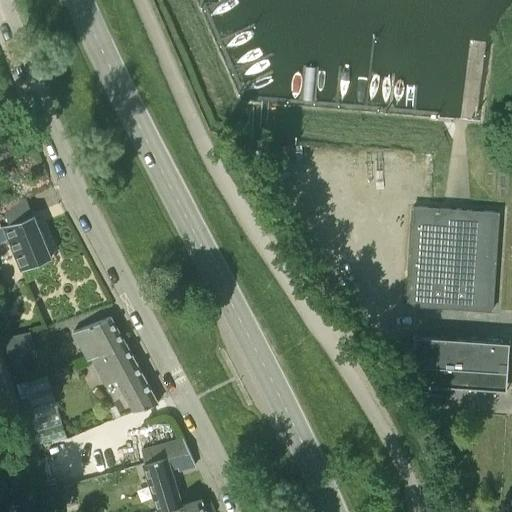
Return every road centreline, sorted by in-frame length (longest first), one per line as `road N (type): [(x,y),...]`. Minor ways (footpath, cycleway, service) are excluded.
road 1 (unclassified): [(419,511),(383,429),(217,151),(143,0)]
road 2 (tertiary): [(330,511),(82,0)]
road 3 (unclassified): [(233,511),(197,417),(38,110),(0,4)]
